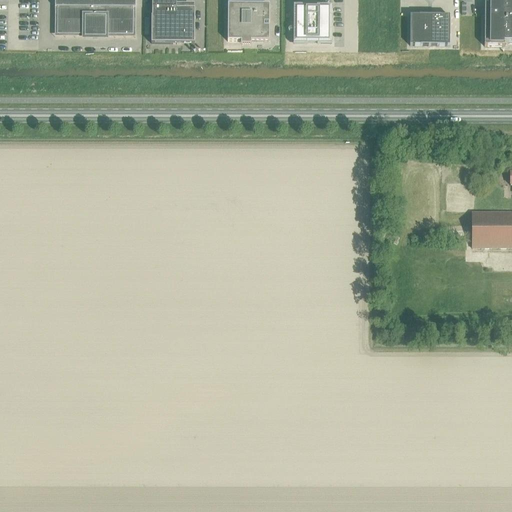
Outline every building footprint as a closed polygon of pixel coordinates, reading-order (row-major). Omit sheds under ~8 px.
[(135,9),(135,0),(54,0),(55,8),(57,8),(57,35),(95,36),(132,36),(133,9),(135,9)] [(151,45),(194,45),(194,10),(176,10),(175,0),(151,0),(152,18),(151,18),(151,45)] [(504,47),(504,44),(511,44),(511,3),(484,3),(484,47),(504,47)] [(227,42),(241,42),(241,46),(251,46),(251,42),(264,42),(269,42),(269,27),(264,27),(264,24),(269,24),(269,6),(227,5),(227,42)] [(317,11),(307,11),(307,8),(293,8),(293,10),(293,46),(331,46),(331,8),(317,8),(317,11)] [(409,47),(449,47),(449,17),(410,17),(409,47)] [(511,232),(471,233),(471,251),(511,251),(511,232)]
